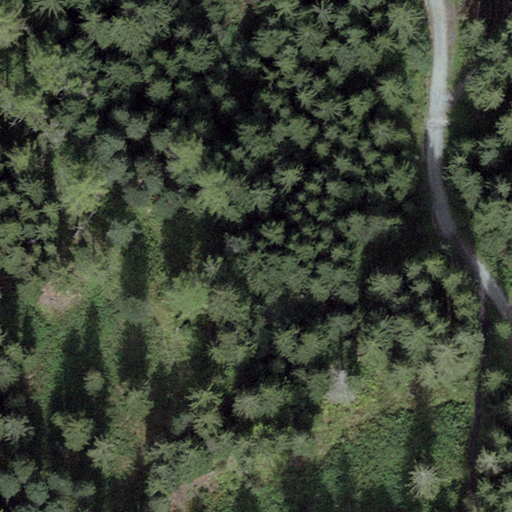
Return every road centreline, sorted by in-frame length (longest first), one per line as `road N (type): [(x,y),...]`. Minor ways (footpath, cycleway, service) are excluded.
road 1 (track): [(435,133),(437,200),(511,334)]
road 2 (track): [(492,0),(493,22),(435,133)]
road 3 (track): [(435,133),(433,0)]
